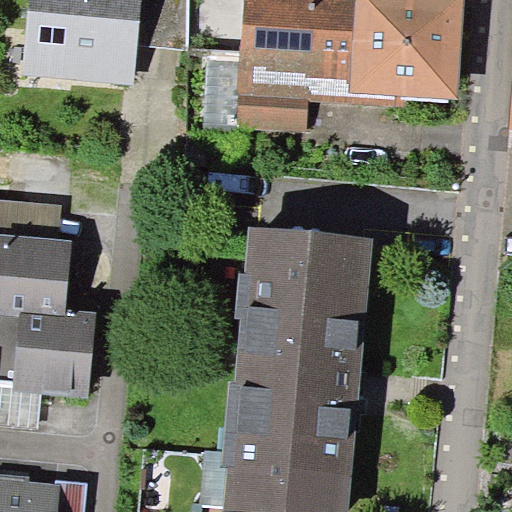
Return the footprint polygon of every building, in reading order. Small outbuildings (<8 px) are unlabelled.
[(186,1),(184,1),(184,0),(34,0),(28,71),(30,71),(31,62),(61,64),(70,75),(121,80),(124,47),(177,53),(183,53),(186,1)] [(238,60),(308,65),(312,10),(243,5),(238,60)] [(362,14),(312,10),(308,65),(359,68),(358,90),(399,93),(399,105),(442,107),(448,14),(362,8),(362,14)] [(301,98),(237,95),(235,128),(299,132),(301,98)] [(229,511),(334,511),(358,254),(254,244),(234,463),(229,511)] [(0,319),(86,328),(87,326),(55,323),(62,254),(0,248),(0,319)] [(0,390),(80,398),(86,328),(0,319),(0,390)] [(229,511),(234,463),(139,454),(133,511),(229,511)] [(0,511),(49,511),(51,498),(0,493),(0,511)]
